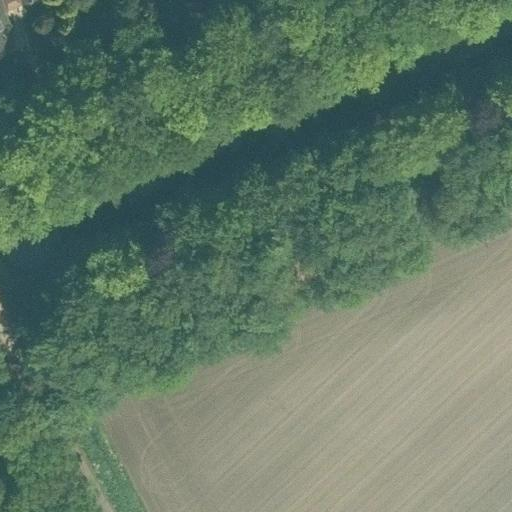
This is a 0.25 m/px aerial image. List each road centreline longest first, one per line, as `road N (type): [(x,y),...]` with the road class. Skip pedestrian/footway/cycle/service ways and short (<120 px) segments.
road 1 (track): [(511,102),(0,319)]
road 2 (unclassified): [(0,157),(357,0)]
road 3 (unclassified): [(103,511),(0,316)]
